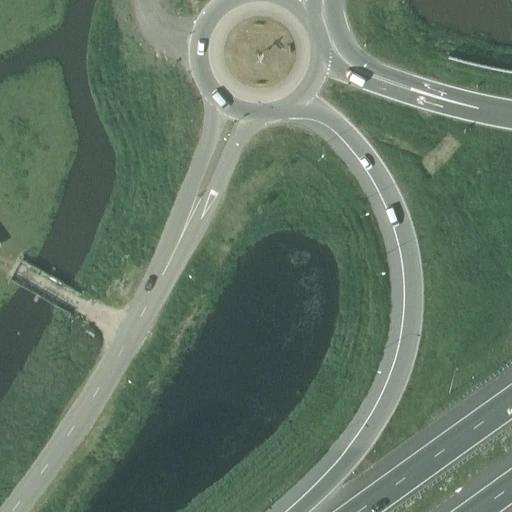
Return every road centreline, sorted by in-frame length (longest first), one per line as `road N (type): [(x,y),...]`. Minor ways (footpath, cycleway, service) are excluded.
road 1 (motorway): [(301,97),(351,139),(389,192),(408,241),(415,305),(400,383),(368,436),(298,511)]
road 2 (unclassified): [(180,240),(89,404),(8,511)]
road 3 (motorway): [(492,115),(367,65),(343,38),(333,0)]
road 4 (motorway): [(511,403),(362,511)]
road 5 (motorway): [(492,115),(427,102),(320,59)]
road 6 (unclassified): [(213,93),(180,240)]
road 7 (unclassified): [(180,240),(254,113)]
road 8 (track): [(132,333),(15,269)]
